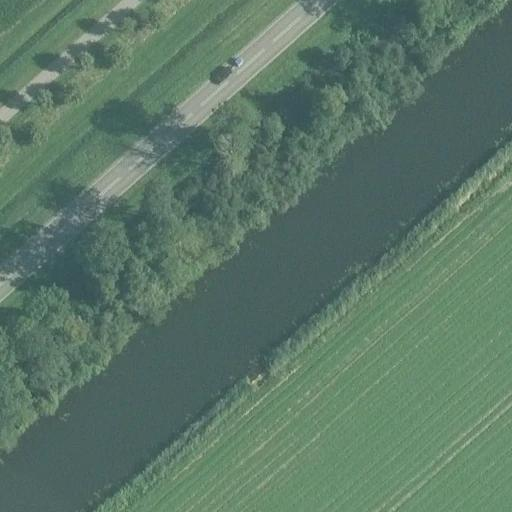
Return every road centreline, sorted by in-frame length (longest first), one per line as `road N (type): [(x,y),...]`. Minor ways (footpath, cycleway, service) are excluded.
road 1 (trunk): [(0,282),(318,0)]
road 2 (unclassified): [(0,116),(131,0)]
